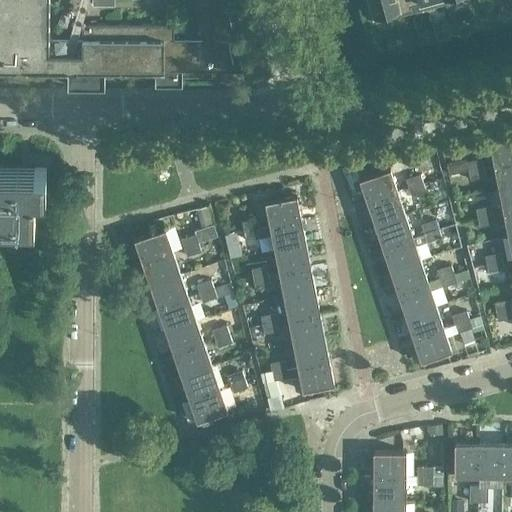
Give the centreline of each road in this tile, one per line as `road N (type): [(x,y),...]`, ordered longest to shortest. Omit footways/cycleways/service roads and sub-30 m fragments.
road 1 (residential): [(88,511),(87,106)]
road 2 (residential): [(330,511),(331,448),(350,421),(511,370)]
road 3 (residential): [(299,109),(417,110),(511,89)]
road 4 (residential): [(87,106),(299,109)]
